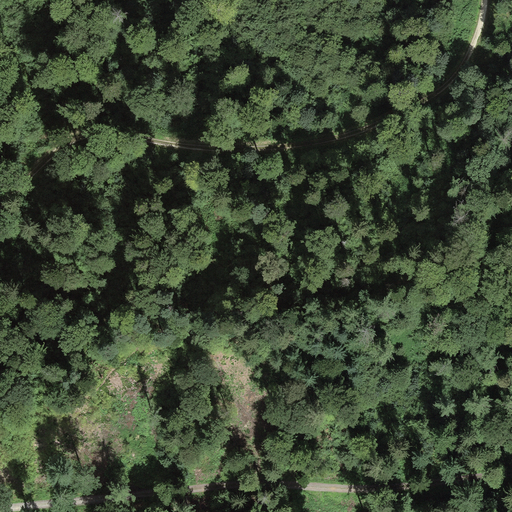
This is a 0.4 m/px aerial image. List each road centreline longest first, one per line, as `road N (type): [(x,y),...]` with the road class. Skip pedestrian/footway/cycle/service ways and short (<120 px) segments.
road 1 (track): [(0,199),(81,128),(255,145),(351,125),(456,76),(487,0)]
road 2 (track): [(0,508),(251,485),(384,488),(511,473)]
